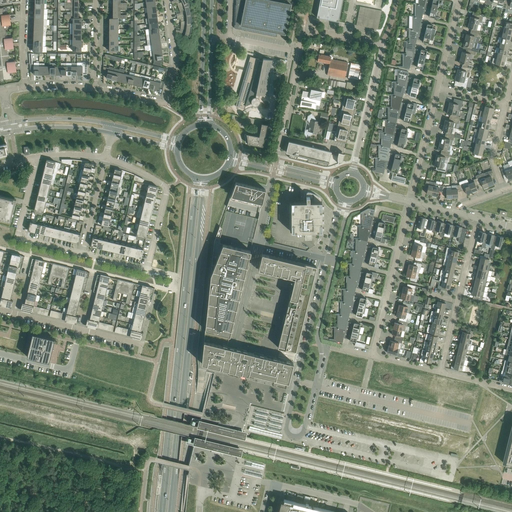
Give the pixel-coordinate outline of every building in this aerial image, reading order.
[(237,0),(238,0),(237,0),(235,0),(235,25),(234,25),(234,28),(277,37),(277,32),(285,34),(291,5),(293,5),(293,4),(293,1),(291,1),(291,0),(237,0)] [(320,0),(317,17),(338,22),(338,21),(342,0),(320,0)] [(428,7),(437,9),(437,7),(438,8),(439,4),(438,3),(438,0),(432,0),(432,5),(429,4),(428,7)] [(497,0),(497,3),(496,6),(502,8),(505,8),(507,2),(504,1),(504,0),(497,0)] [(410,16),(422,19),(422,16),(424,9),(427,9),(428,7),(413,3),(416,4),(416,16),(410,16)] [(177,17),(183,16),(182,11),(185,10),(185,11),(186,13),(186,14),(186,15),(192,15),(190,8),(189,4),(178,8),(180,11),(180,13),(176,14),(177,17)] [(427,9),(427,12),(430,12),(429,16),(434,18),(435,14),(436,14),(437,10),(436,10),(437,9),(428,7),(427,9)] [(0,20),(11,19),(10,19),(10,16),(10,15),(3,16),(2,12),(4,12),(3,8),(0,8),(0,20)] [(483,22),(482,22),(483,16),(474,14),(473,17),(470,16),(469,22),(478,24),(482,25),(483,22)] [(181,21),(181,25),(192,26),(192,21),(192,15),(186,15),(186,17),(186,18),(186,20),(186,21),(183,21),(183,16),(177,17),(177,20),(181,19),(181,21)] [(421,21),(422,19),(410,16),(413,17),(412,28),(407,28),(422,32),(422,29),(419,28),(421,21)] [(0,20),(0,32),(6,32),(6,28),(4,29),(4,25),(11,24),(11,23),(10,20),(11,20),(11,19),(0,20)] [(473,29),(472,32),(479,34),(479,31),(476,30),(478,24),(469,22),(468,28),(473,29)] [(425,30),(422,29),(422,32),(434,35),(436,29),(432,28),(433,25),(427,24),(425,30)] [(176,30),(176,32),(175,32),(176,33),(184,35),(190,37),(191,31),(192,26),(181,25),(180,29),(180,30),(176,30)] [(404,41),(416,44),(416,41),(418,34),(421,35),(422,32),(407,28),(407,29),(410,29),(409,41),(404,41)] [(0,32),(0,44),(14,43),(13,43),(12,39),(12,38),(5,39),(5,35),(6,35),(6,32),(0,32)] [(428,43),(429,40),(433,41),(434,35),(422,32),(421,35),(424,35),(422,42),(428,43)] [(466,34),(465,40),(473,42),(477,42),(477,43),(478,37),(479,37),(480,34),(479,34),(472,32),(471,35),(470,35),(466,34)] [(465,40),(463,45),(464,45),(469,47),(468,50),(474,51),(475,48),(477,42),(473,42),(465,40)] [(401,53),(401,54),(415,57),(416,54),(413,54),(415,46),(416,44),(404,41),(407,42),(406,54),(401,53)] [(0,44),(0,45),(1,56),(9,55),(8,52),(7,52),(7,48),(13,48),(13,46),(13,43),(14,43),(0,44)] [(419,55),(416,54),(415,57),(424,59),(425,58),(426,58),(427,54),(426,54),(427,50),(421,49),(419,55)] [(462,51),(460,57),(469,59),(471,54),(475,55),(476,52),(474,51),(468,50),(467,53),(462,51)] [(163,60),(162,54),(153,56),(154,61),(153,64),(161,66),(161,63),(163,62),(163,60)] [(319,54),(317,61),(329,64),(327,75),(345,78),(348,62),(349,58),(335,55),(334,59),(333,59),(333,60),(332,59),(333,58),(332,58),(333,57),(331,56),(332,55),(330,55),(329,55),(329,56),(323,55),(319,54)] [(412,59),(415,60),(415,57),(401,54),(404,54),(403,66),(398,66),(409,69),(410,66),(412,59)] [(1,56),(3,68),(17,66),(16,66),(15,63),(15,62),(8,62),(8,59),(9,59),(9,55),(1,56)] [(250,56),(249,59),(235,106),(245,109),(246,106),(252,103),(252,104),(253,104),(253,105),(254,105),(255,106),(256,106),(257,105),(258,105),(259,104),(259,103),(260,103),(260,102),(260,101),(259,100),(259,99),(259,98),(258,98),(259,94),(269,96),(266,96),(273,61),(276,61),(263,58),(262,61),(259,60),(259,59),(250,56)] [(424,59),(415,57),(415,60),(418,61),(416,67),(422,68),(423,65),(424,65),(425,61),(424,61),(424,59)] [(468,63),(469,59),(460,57),(459,63),(464,64),(464,67),(470,69),(472,69),(472,66),(471,66),(472,63),(468,63)] [(30,71),(33,71),(33,74),(39,74),(39,66),(39,63),(34,62),(34,64),(33,64),(30,64),(30,71)] [(82,67),(77,67),(77,75),(82,75),(87,75),(87,62),(82,62),(82,67)] [(351,63),(348,77),(358,79),(357,82),(362,83),(364,72),(365,69),(360,68),(361,65),(351,63)] [(3,68),(4,81),(4,80),(4,79),(6,79),(6,80),(12,79),(11,75),(10,76),(9,72),(16,71),(16,67),(17,66),(3,68)] [(103,73),(107,74),(106,78),(111,79),(114,68),(109,66),(108,68),(103,67),(103,73)] [(458,69),(456,75),(468,78),(469,78),(470,72),(469,72),(470,69),(464,67),(462,67),(461,70),(458,69)] [(111,79),(111,81),(115,82),(115,80),(117,80),(119,69),(114,68),(111,79)] [(119,69),(117,80),(122,82),(124,74),(125,70),(123,69),(122,69),(121,68),(119,69)] [(409,72),(395,69),(398,70),(398,82),(392,81),(392,82),(408,86),(409,83),(406,82),(408,75),(409,72)] [(466,88),(468,78),(456,75),(455,80),(457,81),(456,86),(466,88)] [(412,84),(409,83),(408,86),(419,88),(421,82),(419,82),(420,79),(414,77),(412,84)] [(163,88),(164,82),(161,81),(160,79),(156,78),(153,89),(159,91),(160,87),(163,88)] [(346,89),(345,91),(359,94),(361,87),(352,85),(353,83),(347,82),(346,89)] [(389,94),(402,98),(403,95),(405,88),(408,88),(408,86),(392,82),(395,83),(394,94),(389,94)] [(418,94),(419,88),(408,86),(408,88),(411,89),(409,95),(415,97),(416,94),(418,94)] [(321,100),(322,91),(311,89),(310,92),(308,92),(303,91),(302,97),(305,97),(321,100)] [(343,101),(354,104),(355,101),(356,101),(357,101),(358,97),(345,93),(345,94),(346,94),(346,97),(344,101),(343,101)] [(402,100),(402,98),(389,94),(392,95),(391,107),(386,107),(402,111),(403,108),(400,107),(402,100)] [(321,100),(305,97),(304,101),(301,100),(300,106),(310,107),(315,109),(316,105),(319,105),(319,106),(321,100)] [(449,102),(448,108),(457,110),(458,107),(460,107),(461,107),(462,106),(463,101),(454,98),(453,103),(449,102)] [(353,107),(354,104),(343,101),(343,102),(344,102),(344,107),(342,109),(341,109),(354,112),(355,108),(353,107)] [(403,108),(402,111),(413,114),(415,114),(417,104),(414,103),(413,104),(407,103),(407,104),(406,109),(403,108)] [(383,119),(383,120),(396,123),(397,120),(398,113),(402,114),(402,111),(386,107),(388,108),(388,119),(383,119)] [(448,108),(447,113),(452,115),(451,118),(459,120),(460,117),(458,116),(460,111),(457,110),(448,108)] [(340,117),(339,117),(350,120),(351,116),(353,117),(354,112),(341,109),(342,110),(343,112),(341,117),(340,117)] [(411,120),(413,114),(402,111),(402,114),(405,114),(403,121),(409,122),(410,119),(411,120)] [(310,121),(309,126),(309,130),(307,129),(305,131),(304,134),(308,139),(306,137),(311,133),(312,132),(317,133),(319,122),(316,121),(316,120),(312,113),(313,113),(312,113),(308,116),(307,119),(308,121),(309,121),(310,121)] [(349,123),(350,120),(339,117),(340,117),(340,122),(339,125),(338,125),(350,128),(351,123),(349,123)] [(445,120),(444,125),(452,127),(456,128),(457,123),(458,123),(459,120),(451,118),(450,121),(445,120)] [(395,125),(396,123),(383,120),(385,120),(385,132),(380,132),(396,136),(397,133),(394,133),(395,125)] [(262,123),(260,129),(260,130),(259,136),(246,134),(244,134),(246,143),(248,143),(251,144),(251,145),(253,145),(263,146),(261,137),(265,138),(267,124),(262,123)] [(336,132),(336,133),(346,135),(347,132),(349,132),(350,128),(338,125),(339,125),(339,128),(337,133),(336,132)] [(448,132),(447,135),(453,137),(460,139),(461,136),(456,134),(457,133),(457,132),(455,132),(456,128),(452,127),(444,125),(442,131),(448,132)] [(400,134),(397,133),(396,136),(407,139),(408,133),(407,132),(407,129),(401,128),(400,134)] [(377,145),(390,148),(390,146),(392,138),(395,139),(396,136),(380,132),(382,133),(382,145),(377,145)] [(345,138),(346,135),(336,133),(337,133),(336,138),(335,140),(334,140),(346,144),(348,139),(347,139),(345,138)] [(441,137),(439,143),(448,145),(451,146),(453,140),(453,137),(447,135),(446,138),(441,137)] [(405,145),(407,139),(396,136),(395,139),(398,140),(397,146),(403,147),(404,145),(405,145)] [(289,141),(287,149),(296,151),(295,155),(298,155),(299,152),(304,153),(306,146),(306,145),(289,141)] [(439,143),(438,148),(443,150),(443,153),(449,154),(450,152),(450,151),(447,150),(448,145),(439,143)] [(302,161),(317,164),(321,149),(306,145),(306,146),(304,153),(302,161)] [(374,157),(390,161),(391,159),(387,158),(389,151),(390,148),(377,145),(379,146),(379,157),(374,157)] [(286,153),(290,154),(289,157),(302,161),(304,153),(299,152),(298,155),(295,155),(296,151),(287,149),(286,153)] [(328,166),(331,154),(331,152),(321,149),(317,164),(322,166),(324,166),(325,166),(326,166),(327,166),(328,166)] [(394,159),(391,159),(390,161),(400,164),(402,158),(400,158),(401,155),(395,153),(394,159)] [(437,155),(435,160),(444,162),(445,157),(448,158),(449,156),(449,154),(443,153),(442,156),(437,155)] [(331,165),(338,163),(337,159),(338,155),(331,154),(328,166),(329,166),(330,166),(331,166),(331,165)] [(390,161),(374,157),(373,158),(376,158),(376,170),(374,170),(372,170),(372,171),(384,174),(386,164),(389,164),(390,161)] [(71,164),(72,160),(70,159),(67,159),(65,159),(63,159),(62,163),(71,165),(70,167),(73,167),(74,164),(71,164)] [(55,162),(46,160),(46,161),(45,161),(44,165),(45,165),(45,166),(54,168),(58,169),(59,163),(55,162)] [(435,160),(434,166),(437,167),(436,170),(445,172),(447,163),(444,162),(435,160)] [(83,170),(94,173),(94,172),(95,169),(91,168),(92,164),(93,163),(88,162),(89,162),(85,161),(83,170)] [(399,170),(400,164),(390,161),(389,164),(392,165),(391,171),(393,172),(391,180),(404,183),(405,178),(396,176),(397,173),(397,170),(399,170)] [(58,169),(54,168),(45,166),(45,167),(44,166),(43,171),(44,171),(53,173),(56,174),(58,169)] [(511,177),(511,174),(509,166),(501,169),(503,175),(506,174),(508,179),(511,177)] [(79,177),(92,180),(93,180),(92,180),(93,177),(89,176),(90,172),(94,173),(83,170),(81,169),(79,177)] [(109,176),(120,179),(122,170),(119,169),(119,170),(115,169),(114,174),(110,173),(109,176)] [(492,179),(495,178),(493,172),(490,173),(491,176),(485,178),(488,186),(494,184),(492,179)] [(475,176),(476,178),(478,184),(481,183),(483,188),(484,188),(484,189),(488,188),(487,186),(488,186),(485,178),(484,173),(475,176)] [(107,184),(118,187),(121,187),(122,179),(120,179),(109,176),(113,177),(112,182),(108,181),(107,184)] [(40,182),(41,182),(50,184),(53,185),(54,180),(52,179),(42,177),(42,178),(41,177),(40,182)] [(80,182),(79,186),(91,188),(90,188),(91,185),(88,184),(89,180),(92,181),(92,180),(81,178),(80,182)] [(472,192),(473,193),(477,192),(476,190),(477,190),(475,185),(478,184),(476,178),(473,179),(474,182),(469,184),(472,192)] [(459,183),(459,184),(462,190),(465,189),(466,194),(472,192),(469,184),(467,180),(459,183)] [(426,181),(424,188),(427,188),(426,193),(432,195),(435,183),(426,181)] [(236,182),(231,195),(262,203),(265,189),(236,182)] [(435,183),(432,195),(432,196),(436,197),(437,196),(439,191),(442,192),(443,186),(440,185),(435,183)] [(105,192),(116,195),(118,187),(107,184),(111,185),(110,189),(106,188),(105,192)] [(451,186),(452,189),(452,198),(458,198),(457,192),(462,190),(459,184),(457,185),(451,186)] [(147,190),(156,193),(157,193),(158,188),(157,188),(157,187),(148,185),(148,187),(147,187),(146,190),(147,190)] [(79,186),(77,193),(89,196),(88,196),(89,193),(86,192),(87,188),(90,188),(91,188),(79,186)] [(446,198),(447,198),(447,199),(451,199),(452,198),(452,189),(446,189),(446,186),(443,186),(442,192),(446,193),(446,198)] [(103,199),(103,200),(114,202),(116,195),(105,192),(109,193),(108,197),(104,196),(103,199)] [(306,202),(300,202),(291,202),(291,232),(305,232),(305,233),(305,239),(311,239),(311,232),(322,232),(322,231),(324,231),(324,228),(322,228),(322,224),(324,224),(324,221),(322,221),(322,216),(324,216),(324,214),(322,214),(322,209),(324,209),(324,207),(322,207),(322,202),(320,202),(320,200),(320,199),(320,198),(319,198),(319,197),(318,197),(317,196),(316,195),(314,194),(312,193),(311,193),(310,192),(309,192),(308,192),(308,193),(307,193),(306,193),(306,194),(306,201),(306,202)] [(89,196),(77,193),(75,201),(87,204),(87,201),(84,200),(85,195),(89,196)] [(0,219),(11,222),(15,203),(16,199),(0,195),(0,219)] [(101,207),(101,208),(113,210),(113,207),(117,208),(119,203),(114,202),(103,200),(107,201),(106,205),(102,204),(101,207)] [(75,201),(73,209),(85,212),(85,209),(82,208),(83,203),(87,204),(75,201)] [(139,206),(138,212),(142,213),(151,215),(152,215),(153,211),(152,210),(152,209),(139,206)] [(99,215),(99,216),(111,218),(113,210),(101,208),(105,209),(104,213),(100,212),(100,215),(99,215)] [(357,226),(373,229),(374,227),(371,226),(374,215),(375,210),(368,208),(360,213),(362,214),(362,225),(357,225),(357,226)] [(70,217),(83,220),(83,216),(80,216),(81,211),(85,212),(73,209),(72,217),(70,217)] [(151,215),(142,213),(138,212),(136,217),(140,218),(149,220),(150,220),(151,216),(150,216),(151,215)] [(374,227),(373,229),(384,232),(385,226),(384,226),(385,223),(384,223),(385,221),(393,223),(395,217),(386,215),(383,214),(382,219),(382,220),(382,222),(379,221),(377,228),(374,227)] [(99,216),(103,217),(102,221),(98,220),(98,223),(97,223),(97,224),(101,225),(110,227),(110,226),(109,226),(111,218),(99,216)] [(136,217),(135,223),(136,223),(138,224),(139,224),(148,226),(149,226),(150,222),(149,222),(149,220),(140,218),(136,217)] [(420,217),(417,228),(423,229),(422,232),(421,232),(420,235),(424,237),(425,233),(426,232),(427,229),(426,229),(429,219),(428,220),(426,219),(426,218),(420,217)] [(432,232),(435,232),(438,221),(437,222),(435,221),(435,220),(429,219),(426,229),(427,229),(432,230),(432,232)] [(32,222),(30,222),(28,231),(29,231),(29,232),(33,233),(34,232),(36,223),(36,222),(33,221),(32,222)] [(443,236),(444,236),(447,223),(446,224),(444,223),(438,221),(435,232),(435,233),(436,231),(440,232),(439,236),(443,237),(443,236)] [(136,223),(135,228),(137,228),(137,229),(138,229),(137,229),(147,232),(147,231),(147,232),(148,231),(149,227),(148,227),(148,226),(139,224),(138,224),(136,223)] [(453,237),(456,225),(456,226),(453,225),(447,223),(444,236),(445,233),(450,234),(450,236),(453,237)] [(459,238),(458,241),(463,243),(466,229),(462,228),(462,227),(456,225),(453,237),(453,236),(459,238)] [(288,384),(293,363),(232,348),(227,347),(250,251),(230,246),(220,243),(219,243),(222,231),(222,229),(220,226),(214,242),(202,363),(213,366),(213,367),(221,369),(221,368),(228,370),(238,372),(238,373),(246,375),(246,374),(255,376),(255,377),(262,379),(263,378),(271,380),(271,381),(279,383),(279,382),(288,384)] [(372,235),(373,232),(373,229),(357,226),(359,226),(359,238),(354,238),(367,241),(368,239),(369,234),(372,235)] [(62,240),(67,241),(67,240),(70,228),(64,227),(64,229),(61,239),(63,239),(62,240)] [(73,242),(75,233),(75,232),(76,229),(70,228),(67,240),(68,240),(68,241),(72,242),(73,242)] [(136,235),(145,237),(146,237),(147,233),(146,233),(147,232),(137,229),(137,231),(136,231),(135,235),(136,235)] [(373,232),(372,235),(375,235),(375,237),(374,238),(374,239),(380,241),(379,242),(384,243),(385,239),(383,238),(384,232),(373,229),(373,232)] [(477,241),(483,242),(485,233),(479,231),(477,241)] [(486,246),(491,248),(494,236),(494,235),(488,233),(488,234),(485,233),(483,242),(481,247),(485,248),(485,246),(486,246)] [(93,237),(91,246),(91,247),(95,248),(95,247),(96,247),(99,238),(97,238),(97,237),(93,236),(93,237)] [(494,236),(491,248),(491,249),(494,250),(495,245),(501,247),(503,237),(497,236),(494,236)] [(367,241),(354,238),(356,239),(356,251),(351,251),(367,255),(368,252),(365,251),(367,244),(367,241)] [(104,240),(102,249),(102,250),(106,251),(106,250),(108,250),(110,241),(108,241),(108,240),(104,239),(104,240)] [(422,246),(425,247),(426,243),(420,242),(419,245),(414,244),(412,250),(421,252),(422,246)] [(141,258),(143,249),(141,249),(141,248),(138,247),(138,248),(137,248),(135,257),(135,258),(140,259),(140,258),(141,258)] [(371,253),(368,252),(367,255),(378,257),(379,251),(378,251),(379,248),(378,248),(372,247),(371,253)] [(458,252),(454,251),(454,249),(447,247),(445,254),(449,255),(457,257),(457,255),(458,255),(459,254),(459,253),(459,252),(458,252)] [(421,252),(412,250),(411,256),(416,257),(415,260),(421,261),(422,258),(423,258),(426,253),(421,252)] [(348,263),(361,267),(362,264),(363,257),(366,258),(367,255),(351,251),(353,252),(353,263),(348,263)] [(23,262),(24,259),(24,257),(21,256),(21,255),(12,253),(11,259),(23,262)] [(258,269),(294,278),(292,287),(278,347),(296,352),(310,295),(311,291),(311,289),(317,267),(274,256),(262,254),(258,269)] [(369,258),(368,265),(374,266),(373,267),(378,268),(379,264),(376,263),(378,257),(367,255),(366,258),(369,258)] [(35,259),(32,258),(32,261),(31,264),(43,267),(45,261),(36,258),(36,259),(35,259)] [(22,268),(23,262),(11,259),(9,265),(22,268)] [(420,267),(421,264),(415,262),(414,265),(409,264),(407,270),(419,273),(420,270),(421,267),(420,267)] [(360,269),(361,267),(348,263),(348,264),(350,264),(349,276),(345,276),(361,280),(362,277),(359,277),(360,269)] [(42,273),(43,267),(31,264),(29,270),(42,273)] [(53,276),(58,277),(61,265),(54,264),(53,265),(54,265),(53,268),(53,269),(55,269),(54,271),(54,273),(51,272),(49,279),(52,280),(53,276)] [(9,265),(8,270),(17,273),(20,274),(22,268),(9,265)] [(65,283),(67,276),(64,276),(64,273),(65,272),(67,272),(68,272),(67,272),(68,268),(68,267),(61,265),(58,277),(63,278),(62,282),(65,283)] [(477,273),(485,275),(488,276),(489,270),(486,270),(475,267),(475,269),(478,269),(477,273)] [(88,278),(89,275),(89,272),(86,272),(87,271),(86,271),(77,269),(76,275),(88,278)] [(16,278),(17,273),(8,270),(6,270),(4,275),(6,276),(16,278)] [(28,276),(31,276),(41,278),(42,273),(29,270),(28,276)] [(410,280),(417,282),(417,279),(418,279),(419,277),(418,277),(419,273),(407,270),(406,276),(411,277),(410,280)] [(453,273),(442,270),(441,270),(440,275),(441,275),(452,278),(453,273)] [(372,273),(366,272),(365,278),(362,277),(361,280),(372,283),(373,277),(376,278),(377,273),(372,272),(372,273)] [(97,277),(96,280),(108,283),(110,277),(101,274),(101,275),(100,275),(97,274),(97,277)] [(87,284),(88,278),(76,275),(74,281),(87,284)] [(342,288),(342,289),(355,292),(355,290),(357,282),(360,283),(361,280),(345,276),(347,277),(346,289),(342,288)] [(475,280),(474,283),(485,286),(486,281),(484,280),(473,278),(472,279),(475,280)] [(96,280),(94,286),(107,289),(108,283),(96,280)] [(118,292),(123,293),(126,281),(119,280),(119,281),(118,284),(117,284),(118,284),(118,285),(120,285),(119,287),(119,289),(116,288),(114,295),(117,296),(118,292)] [(361,280),(360,283),(363,284),(362,289),(362,290),(368,291),(367,292),(372,294),(373,289),(370,289),(372,283),(361,280)] [(439,280),(437,288),(447,290),(447,288),(449,289),(450,283),(439,280)] [(13,289),(14,284),(5,281),(2,281),(1,286),(4,287),(13,289)] [(74,281),(73,286),(82,289),(85,290),(87,284),(74,281)] [(133,283),(126,281),(123,293),(128,294),(127,298),(130,299),(132,292),(129,291),(129,289),(130,287),(132,288),(133,284),(133,283)] [(416,286),(409,284),(408,287),(403,286),(402,292),(413,295),(416,286)] [(142,285),(141,291),(153,294),(155,288),(151,288),(152,287),(151,287),(152,287),(142,285)] [(106,294),(107,289),(94,286),(93,292),(96,292),(106,294)] [(472,294),(474,295),(473,299),(482,301),(484,291),(470,288),(470,290),(473,290),(472,294)] [(339,301),(355,305),(355,302),(352,302),(354,294),(355,292),(342,289),(343,289),(343,301),(339,301)] [(152,300),(153,294),(141,291),(139,297),(152,300)] [(414,295),(413,295),(402,292),(400,298),(405,299),(405,302),(411,304),(412,304),(414,295)] [(39,296),(36,295),(27,293),(26,298),(35,301),(38,301),(38,300),(39,299),(40,298),(39,297),(39,296)] [(139,297),(138,302),(147,304),(147,305),(150,306),(152,300),(139,297)] [(355,302),(355,305),(365,308),(367,302),(365,301),(366,299),(366,298),(360,297),(359,303),(355,302)] [(433,304),(433,306),(444,308),(446,303),(444,303),(445,301),(438,300),(437,304),(433,304)] [(147,304),(138,302),(135,301),(133,307),(137,308),(146,310),(147,305),(147,304)] [(335,314),(345,316),(349,317),(349,315),(351,307),(354,308),(355,305),(339,301),(339,302),(340,302),(340,314),(335,314)] [(409,313),(410,307),(411,304),(405,302),(404,306),(399,304),(397,310),(409,313)] [(357,309),(356,315),(360,316),(361,316),(362,317),(362,316),(362,314),(364,314),(365,308),(355,305),(354,308),(357,309)] [(396,316),(401,317),(400,320),(407,322),(407,319),(408,316),(409,313),(397,310),(396,316)] [(349,317),(345,316),(335,314),(337,315),(337,316),(337,326),(332,326),(332,327),(349,331),(349,328),(346,327),(348,319),(349,317)] [(393,328),(402,330),(404,331),(406,326),(407,322),(400,320),(399,320),(398,323),(394,322),(394,323),(393,324),(394,325),(394,326),(393,327),(393,328)] [(352,329),(349,328),(349,331),(359,333),(361,327),(359,327),(360,324),(354,322),(352,329)] [(131,330),(134,330),(137,331),(140,332),(141,332),(142,327),(133,324),(130,324),(128,329),(131,329),(131,330)] [(329,339),(342,343),(345,333),(348,333),(349,331),(332,327),(334,327),(334,339),(329,339)] [(427,332),(430,333),(438,335),(439,329),(427,327),(427,330),(427,332)] [(393,328),(392,334),(395,335),(397,335),(396,339),(402,340),(403,337),(400,336),(402,330),(393,328)] [(470,334),(472,334),(473,331),(462,328),(461,331),(463,332),(462,335),(459,334),(459,336),(469,339),(470,334)] [(351,334),(349,340),(353,341),(355,342),(356,342),(356,339),(358,339),(359,333),(349,331),(348,333),(351,334)] [(55,339),(32,333),(27,357),(49,362),(55,339)] [(436,342),(437,336),(426,333),(425,339),(436,342)] [(459,336),(458,338),(461,338),(460,342),(468,344),(471,345),(472,339),(469,339),(459,336)] [(388,346),(400,349),(401,346),(402,340),(396,339),(395,342),(390,340),(389,346),(388,346)] [(393,354),(393,355),(401,357),(401,354),(399,353),(400,349),(388,346),(387,352),(391,353),(393,354)] [(98,349),(92,373),(114,378),(120,355),(98,349)] [(500,376),(511,378),(511,372),(511,373),(502,370),(500,376)] [(499,381),(511,384),(511,381),(511,380),(511,378),(500,376),(499,381)] [(258,408),(253,426),(257,427),(256,432),(259,432),(274,436),(275,432),(270,431),(271,426),(274,426),(273,430),(281,432),(285,414),(258,408)] [(198,422),(196,430),(244,442),(246,434),(198,422)] [(511,426),(503,463),(511,464),(511,426)] [(194,439),(192,447),(240,459),(242,451),(194,439)] [(246,474),(263,477),(266,464),(247,460),(244,474),(246,474)] [(326,511),(281,501),(277,511),(326,511)]
